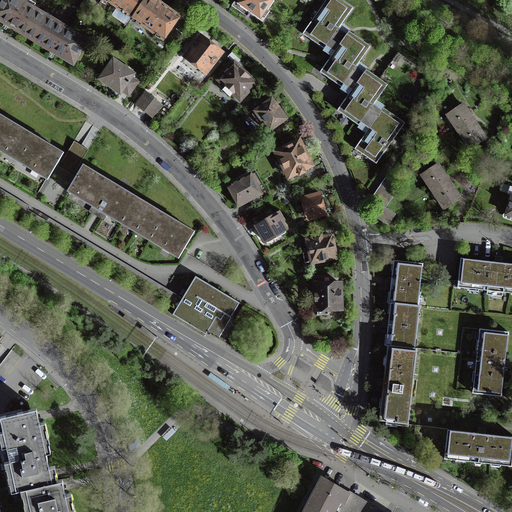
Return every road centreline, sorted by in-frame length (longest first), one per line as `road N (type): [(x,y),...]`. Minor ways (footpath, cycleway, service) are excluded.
road 1 (residential): [(0,46),(161,152),(235,237),(291,336)]
road 2 (residential): [(192,0),(255,48),(305,107),(336,167),(359,245)]
road 3 (secondary): [(0,225),(247,377)]
road 4 (residential): [(119,511),(112,451),(94,405),(39,343),(0,315)]
road 5 (secondary): [(339,436),(474,511)]
road 6 (residential): [(511,235),(459,229),(359,245)]
road 7 (residential): [(359,245),(362,304),(352,379)]
